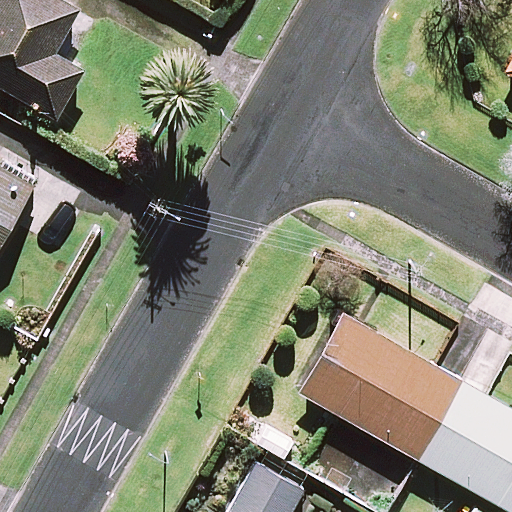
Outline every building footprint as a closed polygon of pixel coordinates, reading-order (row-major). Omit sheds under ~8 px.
[(82,12),(60,0),(0,0),(0,85),(61,119),(87,72),(58,56),(82,12)] [(0,165),(0,253),(37,186),(0,165)] [(511,408),(338,312),(295,389),(511,508),(511,408)] [(384,511),(409,469),(336,428),(312,471),(384,511)] [(284,511),(301,483),(254,457),(223,511),(284,511)]
